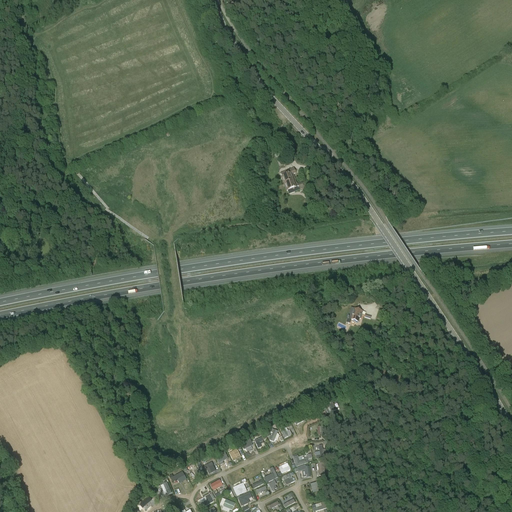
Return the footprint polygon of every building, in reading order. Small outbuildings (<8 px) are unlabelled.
[(280,173),(285,184),(295,180),(293,174),(295,173),(293,168),(280,173)] [(297,185),(295,180),(285,184),(289,194),(302,190),(311,195),(313,190),(302,183),(297,185)] [(346,323),(350,325),(351,320),(358,322),(359,319),(360,319),(363,312),(351,308),(348,319),(347,319),(346,323)] [(332,402),(320,407),(322,411),(330,407),(332,412),(336,410),(332,402)] [(307,420),(305,416),(294,422),(296,425),(307,420)] [(288,437),(284,427),(280,429),(284,439),(288,437)] [(269,441),(274,443),(278,432),(272,430),(270,433),(272,434),(269,441)] [(247,445),(242,447),(244,450),(246,449),(247,452),(252,450),(251,447),(253,446),(252,443),(250,438),(245,441),(247,445)] [(254,441),(258,449),(261,448),(259,443),(263,441),(261,438),(254,441)] [(322,446),(319,447),(320,456),(316,456),(317,460),(324,459),(322,446)] [(235,458),(239,456),(237,450),(229,454),(233,462),(236,460),(235,458)] [(227,456),(217,461),(220,466),(224,465),(223,462),(228,459),(227,456)] [(299,461),(298,457),(293,458),(296,468),(307,464),(306,459),(299,461)] [(204,467),(209,476),(212,474),(209,468),(213,466),(212,463),(204,467)] [(326,476),(324,464),(317,464),(319,476),(326,476)] [(305,466),(297,469),(298,473),(305,471),(306,479),(310,478),(309,467),(305,468),(305,466)] [(205,475),(202,468),(194,472),(198,479),(205,475)] [(276,478),(272,469),(268,471),(270,476),(265,478),(264,475),(262,476),(265,483),(276,478)] [(169,478),(172,483),(177,480),(178,484),(186,480),(182,472),(169,478)] [(294,482),(290,474),(282,478),(284,481),(289,479),(291,484),(294,482)] [(210,486),(213,491),(222,486),(219,481),(210,486)] [(277,489),(275,486),(276,485),(275,481),(268,484),(272,493),(275,492),(274,490),(277,489)] [(315,486),(317,492),(324,490),(321,481),(310,485),(311,488),(315,486)] [(167,482),(160,485),(165,496),(172,493),(167,482)] [(238,496),(247,492),(245,489),(240,491),(238,487),(235,489),(238,496)] [(251,497),(250,494),(241,498),(244,505),(248,504),(247,503),(251,502),(249,498),(251,497)] [(202,509),(213,503),(209,495),(205,498),(207,501),(200,505),(202,509)] [(226,500),(223,507),(232,511),(235,504),(226,500)] [(285,508),(295,503),(293,500),(283,505),(285,508)] [(312,511),(316,511),(327,509),(325,502),(321,503),(322,507),(316,509),(315,505),(311,506),(312,511)]
